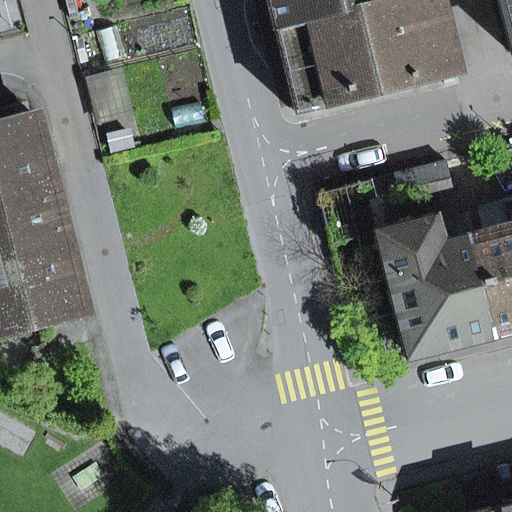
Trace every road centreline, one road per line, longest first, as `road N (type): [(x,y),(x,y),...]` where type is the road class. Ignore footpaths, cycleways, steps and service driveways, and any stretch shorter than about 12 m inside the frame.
road 1 (residential): [(38,0),(142,397),(202,452)]
road 2 (tertiary): [(266,168),(331,445)]
road 3 (residential): [(511,108),(266,168)]
road 4 (residential): [(511,402),(331,445)]
road 5 (tertiary): [(223,0),(266,168)]
road 6 (residential): [(331,445),(202,452)]
